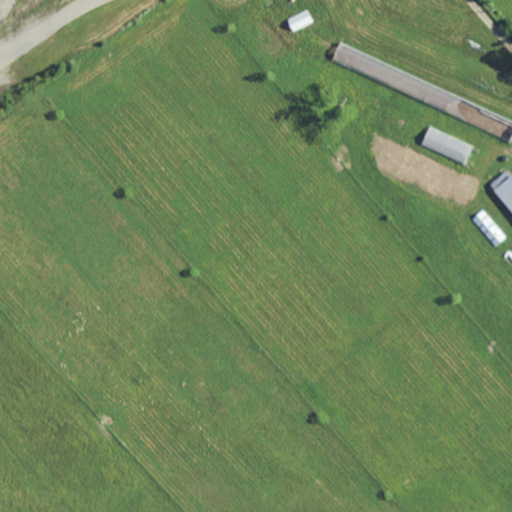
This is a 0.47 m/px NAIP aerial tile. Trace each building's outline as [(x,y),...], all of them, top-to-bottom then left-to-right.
[(341,43),(334,60),(385,82),(392,65),(341,43)] [(474,145),(431,126),(423,145),(466,164),(474,145)] [(511,210),(495,190),(511,175),(511,210)] [(507,236),(484,210),(473,219),(497,246),(507,236)] [(111,483),(122,477),(112,458),(100,465),(111,483)]
